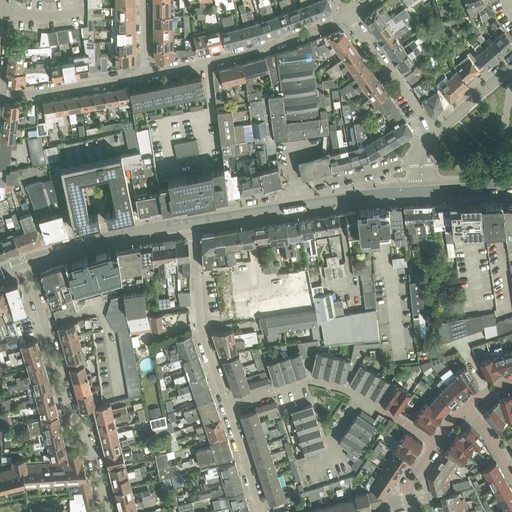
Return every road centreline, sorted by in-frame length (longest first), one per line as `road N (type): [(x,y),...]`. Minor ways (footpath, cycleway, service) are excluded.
road 1 (residential): [(26,264),(68,413),(91,447),(107,511)]
road 2 (residential): [(434,445),(342,388),(308,380),(228,408)]
road 3 (residential): [(348,15),(241,52),(144,72)]
road 4 (residential): [(192,222),(199,328),(228,408)]
road 5 (tertiary): [(26,264),(119,233),(192,222)]
road 6 (residential): [(299,206),(295,187),(421,157)]
road 7 (residential): [(144,72),(23,95),(0,92)]
road 8 (residential): [(434,133),(348,15)]
road 9 (tertiary): [(299,206),(422,190)]
